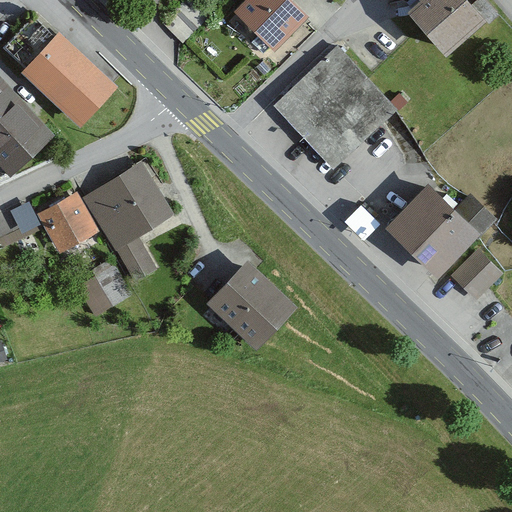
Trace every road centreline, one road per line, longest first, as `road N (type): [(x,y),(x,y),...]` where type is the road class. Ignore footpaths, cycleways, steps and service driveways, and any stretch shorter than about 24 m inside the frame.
road 1 (secondary): [(220,137),(511,421)]
road 2 (residential): [(183,102),(0,199)]
road 3 (residential): [(360,0),(220,137)]
road 4 (secondary): [(80,0),(183,102)]
